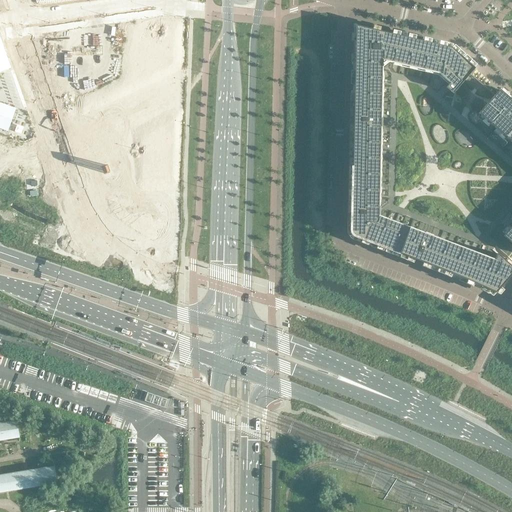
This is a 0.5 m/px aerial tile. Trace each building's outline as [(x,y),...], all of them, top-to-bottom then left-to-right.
[(391,34),(372,30),(372,39),(370,39),(370,42),(372,42),(372,54),(367,54),(366,118),(353,118),(353,129),(364,128),(364,126),(366,126),(364,207),(362,207),(362,205),(351,202),(351,218),(364,218),(364,221),(368,228),(419,247),(415,259),(424,263),(426,263),(427,253),(426,252),(427,250),(494,276),(496,270),(498,271),(508,279),(511,273),(511,266),(506,262),(501,257),(492,250),(496,246),(495,245),(503,236),(511,243),(511,127),(486,105),(462,83),(461,83),(467,77),(446,59),(435,56),(438,45),(391,34)] [(0,38),(0,71),(10,68),(0,38)] [(0,103),(0,129),(7,132),(15,109),(0,103)] [(166,407),(169,400),(148,393),(145,400),(166,407)] [(18,421),(0,422),(0,441),(20,439),(18,421)] [(56,466),(0,473),(0,491),(58,484),(56,466)]
